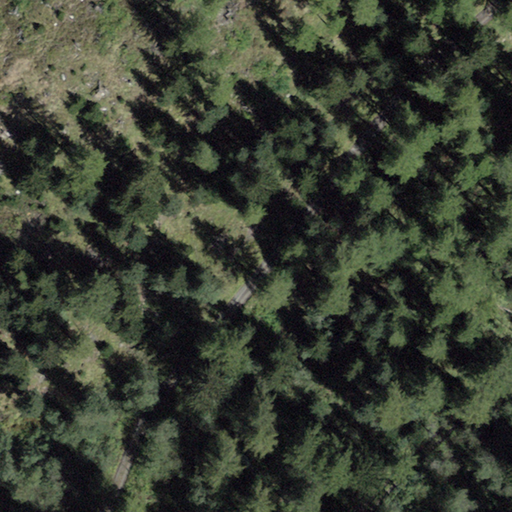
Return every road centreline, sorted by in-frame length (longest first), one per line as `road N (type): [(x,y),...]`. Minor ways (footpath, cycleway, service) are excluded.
road 1 (track): [(107,511),(160,396),(386,114),(505,0)]
road 2 (track): [(511,373),(367,511)]
